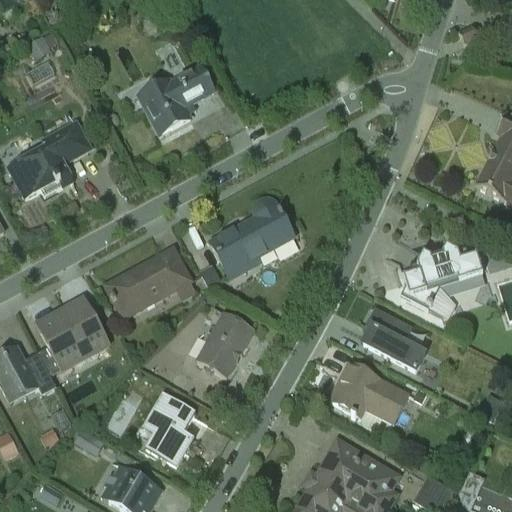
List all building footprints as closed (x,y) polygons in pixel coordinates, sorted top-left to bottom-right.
[(468,30),(457,37),(460,43),(464,50),(475,43),(468,30)] [(192,127),(185,114),(221,94),(204,62),(135,100),(159,145),(192,127)] [(472,188),(511,205),(511,119),(504,116),(472,188)] [(65,173),(96,159),(80,126),(3,162),(24,206),(70,185),(65,173)] [(231,281),(300,242),(280,207),(211,246),(231,281)] [(445,290),(491,275),(480,238),(397,263),(408,293),(402,302),(432,313),(445,290)] [(124,326),(195,288),(177,253),(106,290),(124,326)] [(63,377),(112,352),(86,301),(37,326),(63,377)] [(364,347),(421,379),(433,358),(408,344),(414,332),(376,311),(365,331),(371,335),(364,347)] [(196,365),(229,383),(256,334),(224,315),(196,365)] [(0,394),(7,407),(40,390),(18,349),(0,358),(0,394)] [(395,430),(412,399),(353,367),(331,408),(362,425),(367,415),(395,430)] [(148,453),(178,471),(197,441),(186,435),(198,416),(166,397),(144,434),(156,440),(148,453)] [(44,464),(71,444),(63,432),(35,451),(44,464)] [(22,438),(7,443),(14,463),(29,458),(22,438)] [(392,511),(410,484),(337,439),(292,511),(392,511)] [(101,507),(111,511),(153,511),(163,494),(120,471),(101,507)] [(463,511),(458,488),(428,495),(432,511),(463,511)]
